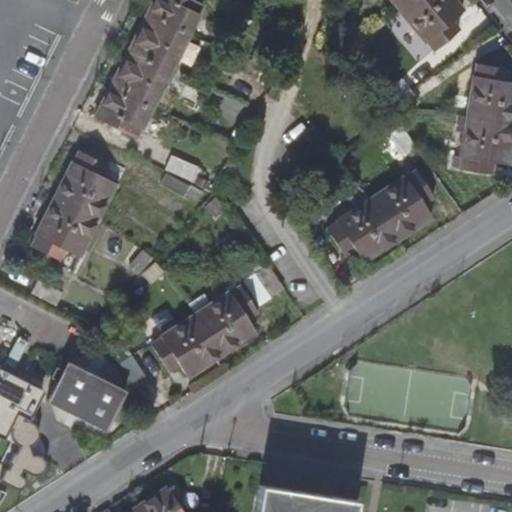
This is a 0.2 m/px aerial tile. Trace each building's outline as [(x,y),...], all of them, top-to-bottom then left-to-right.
[(190,0),(150,0),(143,15),(185,36),(201,5),(190,0)] [(385,0),(396,12),(409,0),(385,0)] [(452,0),(409,0),(396,12),(430,52),(455,30),(448,21),(461,10),(452,0)] [(125,51),(167,72),(185,36),(143,15),(125,51)] [(106,88),(148,109),(167,72),(125,51),(106,88)] [(465,116),(511,124),(511,81),(503,80),(505,69),(473,64),(465,116)] [(391,100),(393,102),(409,90),(398,77),(378,91),(387,103),(391,100)] [(134,136),(148,109),(106,88),(92,116),(134,136)] [(507,165),(511,127),(511,124),(465,116),(457,169),(489,174),(490,163),(507,165)] [(75,151),(51,198),(96,221),(114,185),(98,177),(105,165),(75,151)] [(189,182),(195,167),(168,155),(162,170),(189,182)] [(366,197),(395,239),(429,216),(421,202),(431,196),(412,167),(366,197)] [(360,261),(395,239),(366,197),(323,227),(341,255),(352,248),(360,261)] [(96,221),(51,198),(27,245),(56,260),(63,248),(78,256),(96,221)] [(153,263),(137,272),(144,285),(160,276),(153,263)] [(255,272),(241,278),(254,306),(268,300),(255,272)] [(35,280),(28,293),(53,306),(59,293),(35,280)] [(191,313),(220,354),(254,332),(245,318),(255,311),(236,283),(191,313)] [(186,376),(220,354),(191,313),(147,341),(165,370),(177,362),(186,376)] [(14,367),(25,344),(13,338),(2,361),(14,367)] [(125,390),(66,361),(46,400),(105,430),(125,390)] [(294,366),(265,381),(271,392),(300,376),(294,366)] [(0,369),(0,436),(2,437),(10,425),(11,427),(10,434),(12,440),(18,446),(15,452),(13,452),(8,459),(10,463),(7,468),(4,468),(0,474),(0,480),(15,489),(18,489),(21,488),(23,486),(24,482),(24,479),(22,476),(19,474),(23,469),(31,474),(35,474),(39,473),(43,471),(45,467),(45,462),(43,458),(41,456),(35,454),(32,454),(28,446),(32,444),(34,442),(37,437),(37,432),(36,427),(33,423),(27,420),(23,420),(24,416),(28,417),(42,391),(0,369)] [(351,511),(354,500),(258,485),(253,511),(351,511)] [(137,505),(141,511),(181,511),(165,486),(137,505)]
